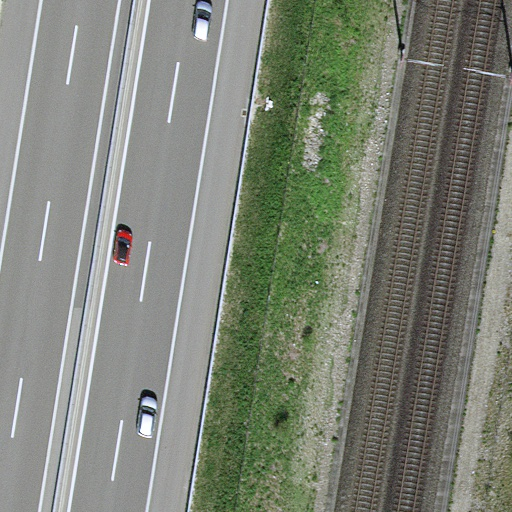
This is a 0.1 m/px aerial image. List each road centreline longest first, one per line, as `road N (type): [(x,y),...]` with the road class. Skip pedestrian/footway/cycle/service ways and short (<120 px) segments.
road 1 (motorway): [(107,511),(187,0)]
road 2 (motorway): [(80,0),(0,511)]
